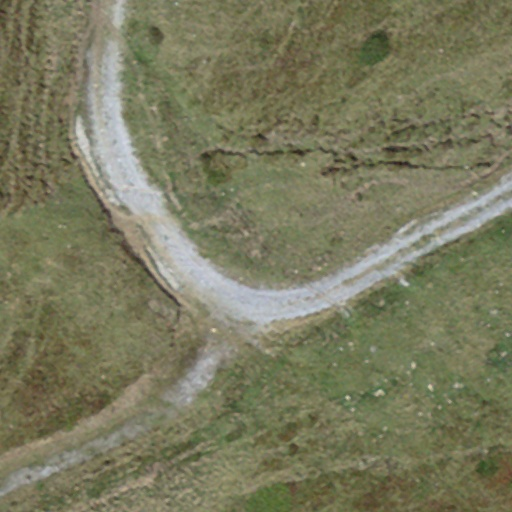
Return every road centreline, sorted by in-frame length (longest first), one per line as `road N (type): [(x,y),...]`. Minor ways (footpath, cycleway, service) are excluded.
road 1 (track): [(511,190),(314,299),(242,304),(160,249),(111,140),(111,0)]
road 2 (track): [(242,304),(176,401),(98,448),(0,482)]
